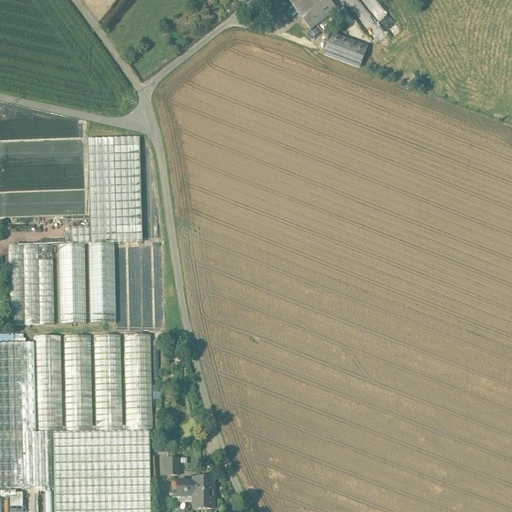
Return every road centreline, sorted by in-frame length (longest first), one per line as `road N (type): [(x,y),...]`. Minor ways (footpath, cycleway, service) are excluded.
road 1 (residential): [(154,122),(187,329),(224,457),(251,511)]
road 2 (residential): [(154,122),(118,123),(0,97)]
road 3 (residential): [(75,0),(142,91),(154,122)]
